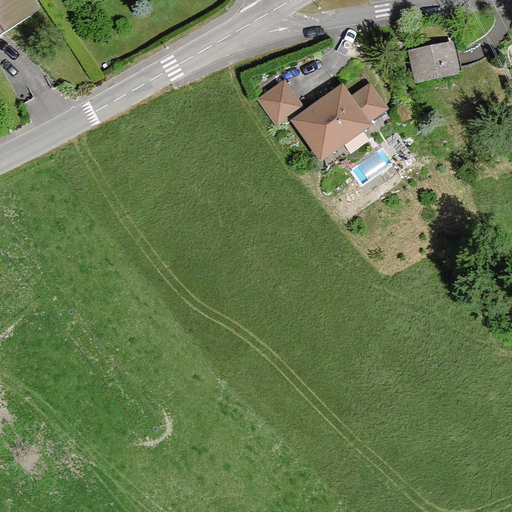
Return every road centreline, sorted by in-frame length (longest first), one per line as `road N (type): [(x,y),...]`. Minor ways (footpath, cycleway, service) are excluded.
road 1 (unclassified): [(0,158),(221,39)]
road 2 (residential): [(221,39),(458,0)]
